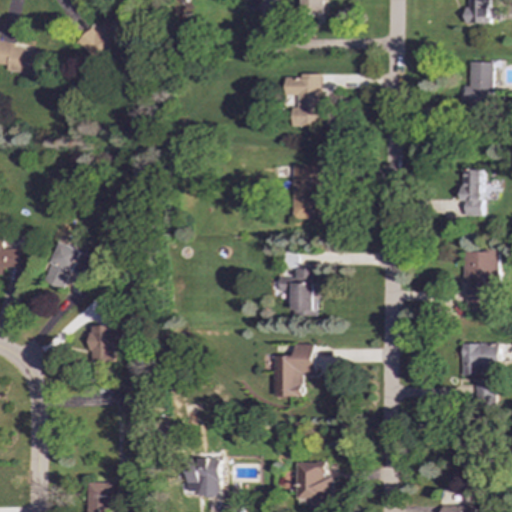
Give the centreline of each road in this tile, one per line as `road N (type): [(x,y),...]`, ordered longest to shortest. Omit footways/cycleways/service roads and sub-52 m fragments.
road 1 (residential): [(390,511),(395,0)]
road 2 (residential): [(35,511),(35,388),(22,362),(0,349)]
